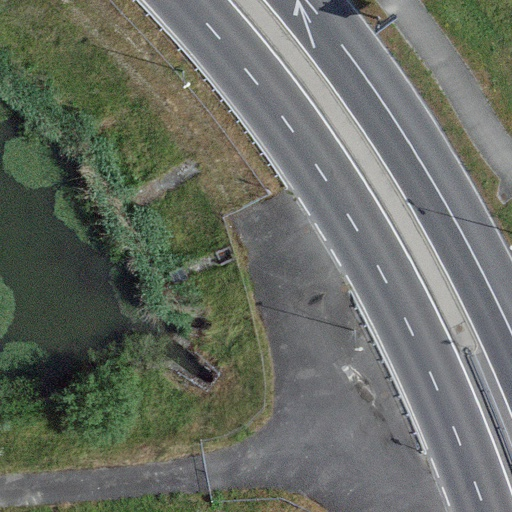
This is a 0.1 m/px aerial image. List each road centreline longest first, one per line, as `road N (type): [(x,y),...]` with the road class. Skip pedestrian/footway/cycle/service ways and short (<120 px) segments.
road 1 (secondary): [(185,0),(282,117),(379,270),(485,511)]
road 2 (secondary): [(511,335),(389,112),(305,0)]
